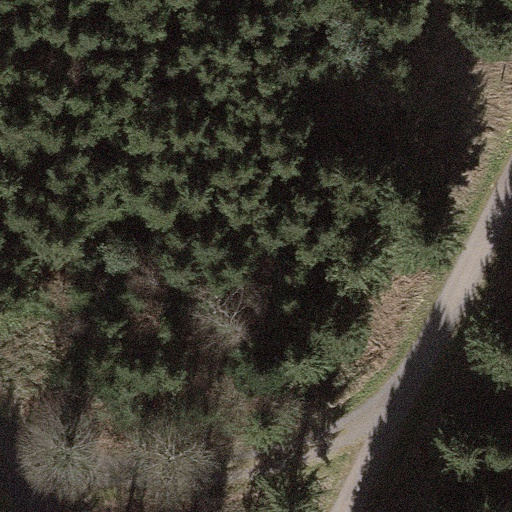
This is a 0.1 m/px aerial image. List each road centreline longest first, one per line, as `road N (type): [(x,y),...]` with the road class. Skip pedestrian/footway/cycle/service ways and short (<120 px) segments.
road 1 (track): [(7,449),(159,484),(386,424)]
road 2 (track): [(511,179),(346,511)]
